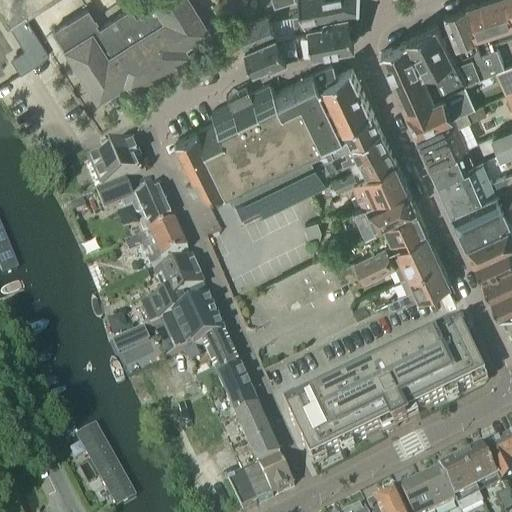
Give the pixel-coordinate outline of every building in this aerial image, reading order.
[(0,0),(0,11),(8,24),(23,15),(23,16),(48,0),(0,0)] [(143,11),(174,60),(186,52),(182,44),(206,29),(187,0),(137,0),(135,2),(141,12),(143,11)] [(272,0),(274,6),(292,0),(299,0),(302,12),(293,14),(297,31),(299,30),(305,29),(304,24),(320,20),(348,15),(357,13),(357,0),(272,0)] [(511,24),(511,18),(505,0),(484,0),(473,4),(476,12),(471,14),(476,29),(473,30),(475,38),(511,24)] [(444,15),(457,46),(459,45),(463,55),(468,53),(475,50),(484,76),(490,73),(482,53),(475,38),(473,30),(476,29),(471,14),(476,12),(473,4),(444,15)] [(99,24),(137,83),(174,60),(143,11),(141,12),(135,16),(129,6),(99,24)] [(137,83),(99,24),(96,26),(85,9),(53,29),(63,46),(62,47),(95,99),(120,83),(125,91),(137,83)] [(273,35),(278,34),(268,14),(255,20),(236,27),(244,47),(273,35)] [(273,35),(244,47),(253,68),(269,61),(270,65),(286,59),(286,58),(314,52),(314,53),(354,45),(348,15),(320,20),(304,24),(305,29),(299,30),(297,31),(278,34),(273,35)] [(23,70),(47,55),(23,18),(8,27),(9,29),(11,28),(25,50),(16,55),(24,67),(22,68),(23,70)] [(435,24),(407,38),(407,40),(435,98),(443,95),(462,86),(461,83),(465,81),(467,84),(480,78),(473,59),(457,64),(435,24)] [(435,98),(407,40),(380,52),(407,111),(435,98)] [(482,53),(490,73),(504,67),(497,48),(482,53)] [(343,150),(381,131),(351,67),(338,75),(333,65),(274,94),(269,84),(210,113),(214,123),(176,142),(206,203),(323,145),(329,157),(343,150)] [(505,94),(511,90),(511,66),(496,73),(505,94)] [(417,133),(467,111),(474,107),(470,98),(449,108),(443,95),(435,98),(407,111),(417,133)] [(467,111),(417,133),(431,163),(466,147),(457,127),(471,120),(467,111)] [(511,151),(511,128),(480,141),(485,155),(499,149),(502,156),(511,151)] [(381,131),(343,150),(347,157),(341,160),(344,166),(360,159),(388,145),(381,131)] [(100,191),(140,174),(135,163),(140,161),(133,145),(89,164),(100,191)] [(388,145),(360,159),(364,168),(354,173),(358,181),(369,176),(370,177),(396,162),(388,145)] [(466,147),(431,163),(439,181),(469,168),(467,165),(474,162),(467,147),(466,147)] [(335,169),(329,157),(323,160),(329,172),(335,169)] [(479,198),(496,191),(481,159),(474,162),(467,165),(469,168),(439,181),(452,211),(479,198)] [(363,205),(406,185),(407,185),(396,162),(370,177),(369,176),(358,181),(354,173),(354,172),(333,181),(335,186),(330,188),(332,194),(338,191),(353,184),(363,205)] [(317,168),(233,209),(242,229),(326,187),(317,168)] [(158,188),(133,199),(125,182),(96,195),(105,214),(134,202),(143,222),(140,227),(143,234),(148,234),(173,222),(158,188)] [(479,198),(452,211),(459,226),(503,207),(504,208),(511,204),(511,184),(509,186),(496,191),(479,198)] [(384,225),(417,210),(417,209),(406,185),(363,205),(342,212),(355,239),(384,225)] [(467,243),(511,224),(508,217),(511,215),(511,204),(504,208),(503,207),(459,226),(467,243)] [(417,210),(384,225),(388,235),(371,243),(375,251),(407,235),(411,241),(427,233),(417,210)] [(316,221),(302,226),(308,242),(318,239),(319,231),(316,221)] [(0,279),(19,273),(0,224),(0,279)] [(161,264),(187,252),(174,224),(149,235),(161,264)] [(511,224),(467,243),(474,260),(511,243),(511,224)] [(409,276),(440,262),(427,233),(411,241),(407,235),(375,251),(338,269),(330,252),(293,271),(274,281),(288,309),(307,300),(361,273),(365,281),(396,266),(398,270),(405,267),(409,276)] [(125,245),(129,255),(142,250),(138,240),(125,245)] [(511,266),(511,243),(474,260),(483,280),(511,266)] [(176,315),(187,310),(181,297),(203,287),(191,261),(154,278),(163,297),(142,307),(150,326),(176,315)] [(440,262),(409,276),(415,289),(388,302),(392,311),(451,284),(440,262)] [(511,266),(483,280),(491,297),(511,287),(511,266)] [(511,287),(491,297),(500,318),(511,312),(511,287)] [(187,310),(176,315),(191,351),(193,351),(196,349),(202,346),(225,335),(211,304),(209,299),(187,310)] [(511,312),(500,318),(511,343),(511,312)] [(481,362),(461,318),(289,408),(314,455),(330,447),(333,453),(348,444),(345,439),(361,431),(364,436),(379,427),(382,433),(417,414),(414,408),(430,399),(427,394),(443,385),(445,390),(461,380),(459,375),(481,362)] [(118,355),(149,341),(143,329),(113,342),(113,343),(118,355)] [(219,378),(239,367),(225,335),(202,346),(217,379),(219,378)] [(219,378),(217,379),(235,419),(258,408),(239,367),(219,378)] [(258,469),(280,458),(258,408),(235,419),(258,469)] [(67,448),(103,511),(113,511),(117,509),(117,511),(125,511),(139,503),(97,429),(67,448)] [(496,479),(499,484),(500,484),(500,485),(511,479),(511,436),(482,451),(496,479)] [(496,479),(482,451),(461,461),(478,494),(499,484),(496,479)] [(228,484),(240,508),(241,511),(243,511),(293,487),(280,458),(258,469),(228,484)] [(478,494),(461,461),(440,471),(441,473),(456,504),(459,511),(469,511),(483,505),(478,494)] [(420,482),(433,511),(438,511),(456,504),(441,473),(420,482)] [(433,511),(420,482),(400,492),(409,511),(433,511)] [(390,497),(367,508),(368,511),(404,511),(396,495),(390,497)]
